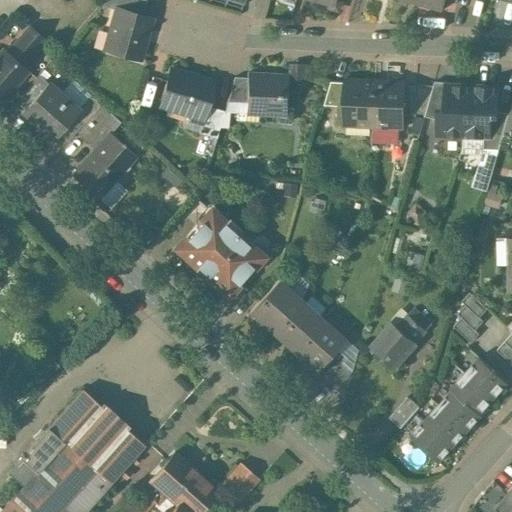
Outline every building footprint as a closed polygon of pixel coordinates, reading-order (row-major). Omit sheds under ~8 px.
[(146,0),(104,0),(99,5),(115,10),(141,17),(142,16),(146,0)] [(323,0),(327,1),(325,6),(337,9),(340,0),(323,0)] [(418,0),(418,3),(442,10),(444,0),(418,0)] [(141,17),(115,10),(104,49),(139,59),(151,18),(142,16),(141,17)] [(29,26),(5,53),(22,68),(46,41),(29,26)] [(5,53),(1,50),(0,51),(0,97),(3,100),(27,73),(22,68),(5,53)] [(213,82),(169,69),(158,106),(201,118),(205,105),(206,106),(213,82)] [(289,76),(247,74),(247,78),(246,104),(246,105),(258,105),(257,114),(287,116),(289,76)] [(247,78),(234,77),(226,103),(246,104),(247,78)] [(374,79),(344,78),(343,106),(342,126),(372,127),(374,79)] [(404,81),(374,79),(372,127),(402,128),(403,115),(404,84),(404,81)] [(447,82),(434,81),(433,86),(425,113),(424,116),(438,120),(439,108),(445,108),(446,85),(447,85),(447,82)] [(344,82),(330,82),(324,105),(343,106),(344,82)] [(47,84),(20,114),(21,115),(23,112),(36,124),(34,127),(50,141),(71,117),(77,110),(76,109),(47,84)] [(416,85),(404,84),(403,115),(415,115),(415,113),(416,85)] [(433,86),(416,85),(415,113),(425,113),(433,86)] [(447,85),(446,85),(445,108),(439,108),(438,120),(437,134),(463,135),(464,111),(470,111),(471,86),(447,85)] [(496,88),(471,86),(470,111),(464,111),(463,135),(484,136),(488,136),(489,114),(495,114),(495,110),(496,88)] [(100,105),(89,95),(76,109),(77,110),(71,117),(81,126),(100,105)] [(81,126),(75,132),(95,150),(109,134),(110,134),(120,123),(100,105),(81,126)] [(206,106),(205,105),(201,118),(197,133),(215,138),(223,111),(206,106)] [(495,114),(489,114),(488,136),(484,136),(483,148),(499,149),(508,114),(495,110),(495,114)] [(95,150),(72,176),(98,199),(135,157),(110,134),(109,134),(95,150)] [(506,184),(511,168),(500,165),(489,202),(503,206),(509,185),(506,184)] [(275,241),(224,195),(210,211),(260,257),(275,241)] [(260,257),(210,211),(176,248),(227,294),(260,257)] [(278,279),(247,313),(270,333),(300,299),(278,279)] [(466,305),(458,314),(462,317),(454,326),(471,342),(479,334),(475,330),(484,321),(480,317),(488,309),(470,292),(462,301),(466,305)] [(300,299),(270,333),(292,352),(322,319),(300,299)] [(426,330),(408,314),(397,326),(415,342),(426,330)] [(129,325),(120,316),(116,321),(125,329),(129,325)] [(322,319),(292,352),(314,372),(335,349),(344,339),(322,319)] [(391,321),(368,346),(393,369),(416,343),(415,342),(397,326),(391,321)] [(511,334),(497,350),(511,363),(511,334)] [(335,349),(314,372),(324,382),(341,364),(346,358),(335,349)] [(508,383),(479,357),(465,373),(493,399),(508,383)] [(341,364),(324,382),(333,390),(350,372),(341,364)] [(493,399),(465,373),(450,389),(452,390),(452,389),(480,414),(493,399)] [(99,405),(81,389),(46,427),(109,483),(143,445),(126,429),(128,426),(102,402),(99,405)] [(480,414),(452,389),(452,390),(438,405),(467,431),(482,415),(480,414)] [(408,396),(389,417),(401,428),(420,407),(408,396)] [(467,431),(438,405),(424,420),(453,446),(467,431)] [(453,446),(424,420),(410,436),(439,462),(453,446)] [(46,427),(6,472),(22,487),(0,510),(0,511),(78,511),(80,511),(83,511),(109,483),(46,427)] [(196,511),(216,491),(173,452),(160,466),(168,473),(156,486),(165,494),(175,504),(167,511),(166,511),(164,509),(161,511),(196,511)] [(254,483),(235,466),(219,485),(237,501),(254,483)] [(511,511),(511,485),(504,494),(493,484),(473,506),(479,511),(511,511)] [(153,500),(144,511),(161,511),(164,509),(166,511),(167,511),(175,504),(165,494),(157,503),(153,500)]
